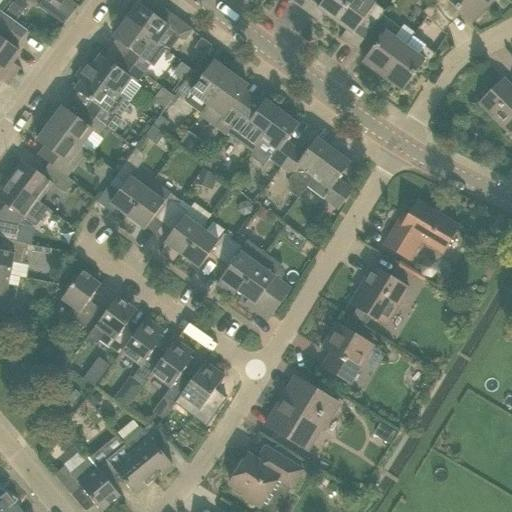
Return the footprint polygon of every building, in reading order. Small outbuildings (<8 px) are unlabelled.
[(18,0),(14,0),(8,8),(19,17),(27,6),(18,0)] [(290,0),(302,8),(308,0),(290,0)] [(324,13),(335,21),(350,0),(308,0),(302,8),(318,20),(324,13)] [(385,11),(370,0),(350,0),(335,21),(346,30),(341,37),(357,49),(361,43),(383,14),(385,11)] [(447,20),(448,19),(457,10),(471,24),(489,6),(482,0),(427,0),(431,3),(447,20)] [(447,20),(431,3),(422,12),(443,32),(452,23),(448,19),(447,20)] [(126,21),(156,44),(168,28),(184,40),(192,30),(162,8),(155,17),(138,4),(126,21)] [(0,66),(14,77),(18,71),(10,66),(20,52),(12,47),(15,43),(16,45),(27,30),(1,10),(0,11),(0,66)] [(401,28),(383,14),(361,43),(371,51),(363,62),(382,77),(406,46),(394,38),(401,28)] [(156,44),(126,21),(114,37),(117,40),(110,49),(113,51),(143,74),(150,64),(154,67),(166,51),(156,44)] [(435,54),(434,53),(424,46),(418,55),(406,46),(382,77),(402,91),(424,61),(428,64),(435,54)] [(87,62),(82,68),(129,103),(140,87),(136,84),(143,74),(113,51),(107,60),(100,56),(92,66),(87,62)] [(178,92),(187,99),(185,102),(200,114),(199,115),(200,116),(231,74),(214,62),(212,64),(203,57),(178,92)] [(10,82),(14,77),(0,66),(0,79),(2,77),(10,82)] [(75,103),(104,126),(105,125),(115,132),(122,122),(119,119),(130,104),(129,103),(82,68),(78,73),(84,78),(76,89),(82,94),(75,103)] [(200,116),(225,135),(244,109),(235,102),(247,86),(231,74),(200,116)] [(479,104),(509,134),(511,131),(511,87),(504,79),(479,104)] [(252,153),(282,112),(265,99),(261,105),(252,99),(244,109),(225,135),(226,135),(227,134),(252,153)] [(62,107),(49,125),(80,147),(91,131),(97,135),(104,126),(75,103),(72,100),(65,110),(62,107)] [(299,124),(282,112),(252,153),(250,156),(264,166),(268,159),(280,168),(296,147),(287,140),(299,124)] [(38,155),(66,176),(68,177),(74,168),(68,163),(80,147),(49,125),(37,140),(45,146),(38,155)] [(298,197),(306,187),(333,150),(317,137),(305,154),(296,147),(280,168),(292,176),(290,179),(289,191),(298,197)] [(353,190),(347,186),(338,179),(350,162),(333,150),(306,187),(332,205),(339,210),(353,190)] [(22,161),(9,178),(39,201),(52,183),(22,161)] [(122,167),(117,174),(97,201),(108,209),(111,205),(128,217),(153,181),(136,168),(132,174),(122,167)] [(218,176),(203,170),(197,184),(212,190),(218,176)] [(66,193),(74,182),(68,177),(66,176),(58,187),(66,193)] [(0,200),(26,219),(39,201),(9,178),(0,190),(0,200)] [(156,234),(163,224),(177,205),(181,201),(153,181),(128,217),(145,229),(146,227),(156,234)] [(443,253),(458,227),(417,202),(408,216),(404,214),(385,245),(409,261),(422,240),(443,253)] [(164,243),(182,256),(201,229),(184,216),(186,212),(177,205),(163,224),(173,231),(164,243)] [(261,207),(256,215),(265,222),(271,214),(261,207)] [(21,225),(11,223),(0,220),(0,237),(2,238),(17,241),(21,225)] [(279,235),(282,237),(298,249),(306,239),(287,225),(279,235)] [(220,260),(233,242),(223,235),(218,242),(201,229),(182,256),(199,268),(210,253),(220,260)] [(0,272),(11,274),(13,262),(24,264),(28,244),(17,241),(2,238),(0,249),(0,272)] [(237,291),(238,292),(266,254),(247,240),(242,248),(233,242),(220,260),(229,267),(217,284),(233,296),(237,291)] [(272,315),(291,289),(280,281),(285,275),(283,266),(266,254),(238,292),(248,299),(244,304),(257,313),(262,307),(272,315)] [(409,289),(372,266),(372,267),(374,268),(366,281),(364,279),(349,303),(387,325),(409,289)] [(101,285),(82,271),(62,299),(72,307),(67,314),(85,327),(99,308),(89,301),(101,285)] [(0,311),(12,314),(17,287),(8,285),(11,274),(0,272),(0,311)] [(121,352),(134,335),(124,328),(137,311),(117,297),(96,325),(105,332),(99,340),(119,354),(121,352)] [(371,318),(357,309),(353,316),(367,325),(371,318)] [(145,382),(151,374),(160,361),(150,354),(163,337),(159,335),(163,330),(146,318),(134,335),(121,352),(140,367),(135,375),(145,382)] [(373,346),(337,324),(322,347),(334,355),(326,369),(350,383),(373,346)] [(175,404),(181,396),(180,395),(189,383),(180,376),(192,359),(189,357),(192,352),(175,340),(160,361),(151,374),(170,388),(164,396),(175,404)] [(180,395),(181,396),(199,410),(194,417),(204,425),(219,405),(209,397),(225,376),(205,362),(189,383),(180,395)] [(92,366),(83,378),(94,386),(103,374),(92,366)] [(339,404),(334,401),(295,377),(266,425),(301,447),(314,426),(323,431),(339,404)] [(119,391),(113,399),(125,408),(131,400),(119,391)] [(131,453),(154,480),(173,465),(159,449),(169,441),(153,422),(144,430),(141,427),(123,442),(131,453)] [(388,441),(395,431),(382,422),(375,432),(388,441)] [(117,435),(89,459),(113,487),(123,480),(136,495),(154,480),(131,453),(123,442),(117,435)] [(277,481),(289,489),(291,490),(302,471),(266,448),(258,461),(248,454),(229,484),(246,496),(244,499),(260,509),(277,481)] [(120,495),(113,487),(89,459),(71,475),(64,467),(55,475),(71,494),(80,486),(101,511),(120,495)] [(21,511),(15,505),(18,499),(0,487),(0,511),(21,511)]
